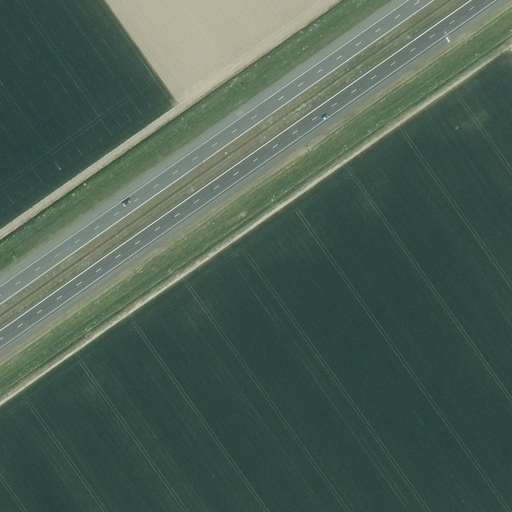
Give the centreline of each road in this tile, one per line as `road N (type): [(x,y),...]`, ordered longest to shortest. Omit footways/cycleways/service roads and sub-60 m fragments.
road 1 (motorway): [(0,339),(484,0)]
road 2 (motorway): [(422,0),(0,295)]
